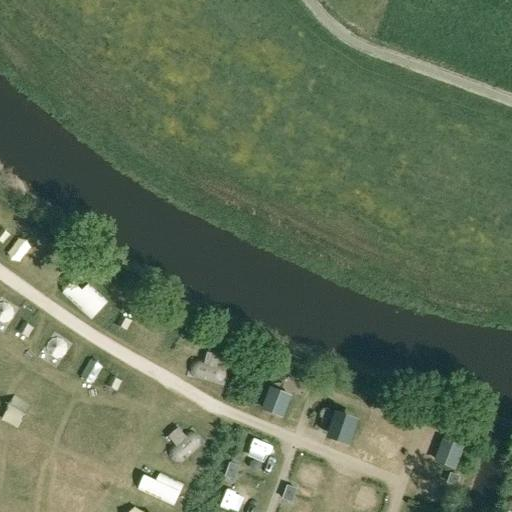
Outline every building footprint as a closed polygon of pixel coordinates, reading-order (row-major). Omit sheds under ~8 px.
[(266,403),(281,412),(294,388),(279,380),(266,403)] [(339,445),(341,425),(327,424),(325,443),(339,445)] [(383,458),(403,464),(408,447),(388,441),(383,458)] [(306,454),(306,471),(326,471),(326,454),(306,454)] [(251,496),(254,477),(235,474),(232,493),(251,496)] [(366,489),(386,496),(390,484),(370,477),(366,489)] [(294,492),(290,509),(300,511),(309,511),(314,497),(294,492)] [(229,503),(226,511),(239,511),(241,506),(229,503)]
